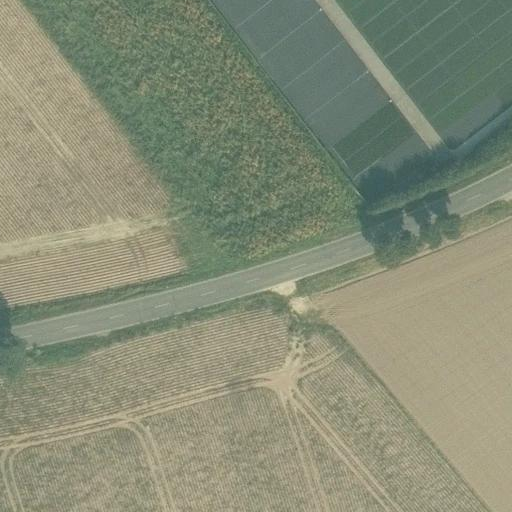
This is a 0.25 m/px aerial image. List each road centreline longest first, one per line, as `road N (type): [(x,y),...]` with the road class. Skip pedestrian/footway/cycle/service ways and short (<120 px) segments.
road 1 (tertiary): [(0,343),(270,277),(433,218),(511,177)]
road 2 (track): [(433,218),(280,0)]
